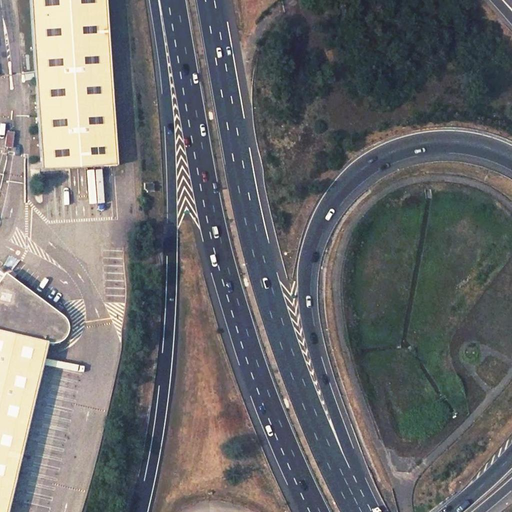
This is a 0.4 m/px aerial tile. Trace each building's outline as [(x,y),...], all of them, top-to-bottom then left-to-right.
[(28,0),(40,151),(115,145),(103,0),(28,0)] [(477,87),(476,89),(476,90),(475,94),(476,96),(477,98),(480,100),(482,100),(484,100),(485,100),(487,99),(489,96),(490,92),(489,90),(487,87),(485,86),(483,86),(480,86),(477,87)] [(115,145),(40,151),(41,162),(116,156),(115,145)] [(0,501),(37,341),(44,343),(50,344),(55,343),(60,341),(64,337),(66,331),(67,326),(65,321),(62,316),(3,274),(0,277),(0,501)] [(0,511),(5,511),(44,343),(37,341),(0,501),(0,511)] [(473,360),(475,358),(477,357),(478,354),(478,353),(478,351),(478,349),(475,346),(474,345),(472,345),(469,345),(466,346),(465,348),(463,351),(463,352),(463,354),(465,357),(468,359),(469,360),(471,360),(473,360)]
